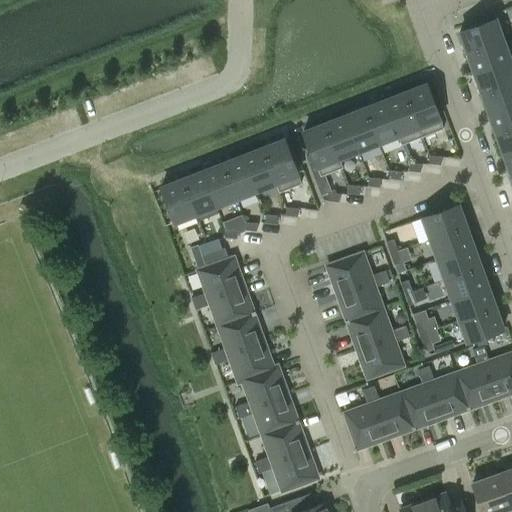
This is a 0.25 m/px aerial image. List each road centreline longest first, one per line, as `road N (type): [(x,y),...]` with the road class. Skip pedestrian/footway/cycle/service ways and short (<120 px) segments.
road 1 (residential): [(359,486),(270,246),(479,172)]
road 2 (residential): [(479,172),(427,14)]
road 3 (residential): [(359,486),(511,431)]
